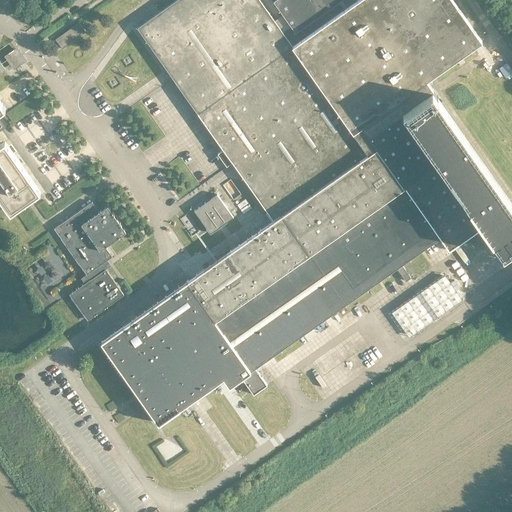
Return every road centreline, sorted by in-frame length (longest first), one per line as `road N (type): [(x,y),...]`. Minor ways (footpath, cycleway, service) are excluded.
road 1 (unclassified): [(169,511),(56,355),(148,289),(169,253),(160,226),(64,88)]
road 2 (unclassified): [(511,273),(175,511)]
road 3 (unclassified): [(149,0),(86,74),(64,88)]
